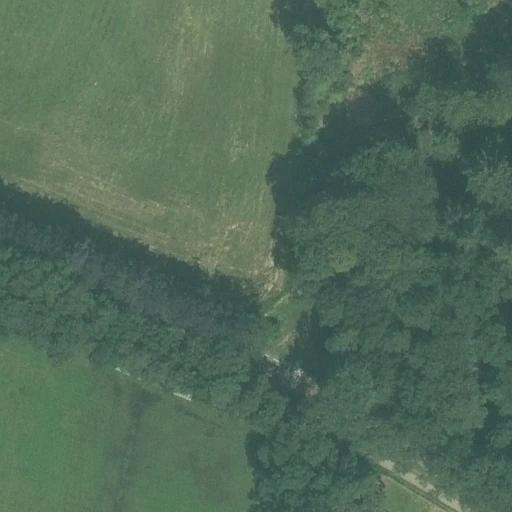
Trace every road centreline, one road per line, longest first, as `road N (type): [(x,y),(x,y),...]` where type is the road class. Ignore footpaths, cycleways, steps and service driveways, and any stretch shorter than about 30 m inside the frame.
road 1 (tertiary): [(0,252),(308,380)]
road 2 (tertiary): [(308,380),(511,505)]
road 3 (unclassified): [(338,511),(308,380)]
